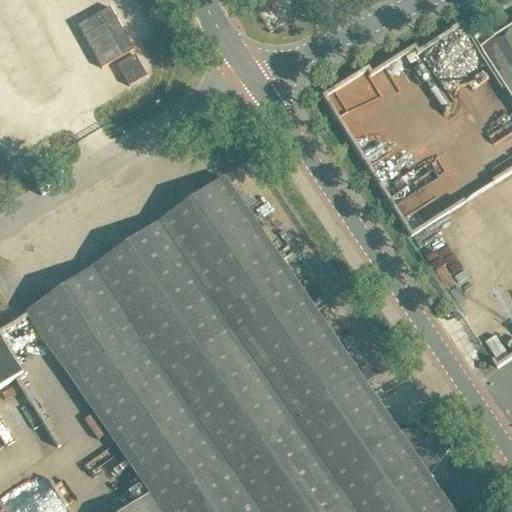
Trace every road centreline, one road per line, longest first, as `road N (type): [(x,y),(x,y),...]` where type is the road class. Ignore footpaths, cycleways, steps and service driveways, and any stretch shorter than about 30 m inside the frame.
road 1 (unclassified): [(511,458),(252,81)]
road 2 (unclassified): [(0,229),(252,81)]
road 3 (unknown): [(96,0),(118,59),(99,81),(70,91),(48,85),(2,0)]
road 4 (unclassified): [(252,81),(425,0)]
